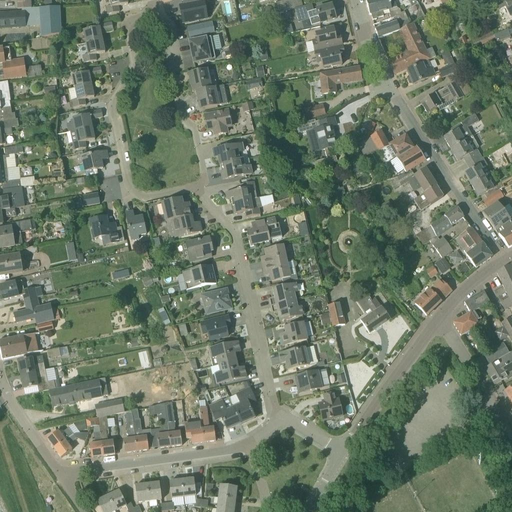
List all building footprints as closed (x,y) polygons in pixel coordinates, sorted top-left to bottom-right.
[(31,8),(30,0),(15,0),(15,1),(17,0),(18,9),(22,9),(31,9),(31,8)] [(126,0),(109,0),(110,4),(111,7),(105,8),(107,15),(119,12),(118,7),(128,5),(126,0)] [(181,0),(183,4),(177,6),(181,24),(205,18),(202,2),(211,0),(181,0)] [(278,13),(294,9),(303,7),(301,0),(287,0),(275,3),(278,13)] [(372,21),(376,20),(376,19),(383,17),(382,12),(379,0),(369,0),(366,1),(369,15),(371,15),(372,21)] [(379,0),(382,12),(389,11),(397,8),(394,0),(395,0),(408,0),(412,7),(418,4),(416,0),(379,0)] [(298,23),(310,20),(312,26),(336,19),(332,5),(316,10),(314,11),(312,5),(303,7),(294,9),(298,23)] [(41,37),(61,33),(60,8),(60,7),(52,7),(39,8),(41,37)] [(25,13),(26,24),(40,23),(39,8),(35,8),(31,8),(31,9),(22,9),(22,13),(25,13)] [(397,8),(389,11),(389,14),(391,19),(394,17),(396,17),(399,16),(402,22),(407,20),(404,12),(401,13),(400,9),(397,8)] [(26,24),(25,13),(22,13),(0,14),(0,28),(26,26),(26,24)] [(467,20),(466,18),(463,14),(463,13),(459,15),(462,19),(463,22),(467,20)] [(400,30),(410,25),(407,20),(402,22),(399,16),(396,17),(394,17),(396,22),(384,26),(375,30),(378,39),(392,34),(400,31),(400,30)] [(83,31),(86,44),(102,41),(101,33),(113,30),(112,23),(99,26),(99,28),(83,31)] [(214,33),(212,23),(188,28),(190,38),(214,33)] [(427,53),(423,44),(413,23),(410,25),(400,30),(400,31),(392,34),(395,40),(401,37),(408,52),(388,61),(394,76),(430,59),(427,53)] [(315,53),(342,46),(340,35),(335,36),(333,29),(324,31),(325,33),(315,35),(317,40),(312,41),(315,53)] [(510,37),(508,30),(494,36),(495,40),(496,42),(510,37)] [(482,41),(494,35),(492,31),(480,37),(482,41)] [(194,64),(215,59),(211,37),(189,42),(194,64)] [(468,43),(471,42),(470,39),(466,41),(465,37),(459,40),(462,46),(468,43)] [(102,41),(86,44),(88,55),(82,56),(84,63),(96,61),(95,55),(105,53),(102,41)] [(344,57),(342,46),(315,53),(317,63),(321,62),(323,68),(332,66),(332,68),(341,66),(340,58),(344,57)] [(12,59),(11,52),(10,48),(0,49),(0,63),(3,63),(5,80),(26,77),(24,59),(12,61),(12,59)] [(227,61),(236,59),(234,51),(225,53),(227,61)] [(266,51),(259,53),(261,61),(268,59),(266,51)] [(407,72),(409,76),(407,79),(409,84),(412,84),(413,85),(435,76),(429,62),(407,72)] [(456,72),(452,65),(439,71),(442,78),(456,72)] [(27,68),(28,78),(42,76),(41,66),(27,68)] [(72,76),(75,89),(91,85),(90,78),(102,75),(100,68),(88,71),(88,73),(72,76)] [(256,69),(257,78),(265,77),(263,68),(256,69)] [(359,68),(320,75),(322,95),(335,94),(334,85),(361,81),(359,68)] [(192,93),(196,92),(211,89),(208,70),(188,75),(192,93)] [(264,88),(262,79),(245,84),(247,92),(264,88)] [(463,98),(455,83),(423,102),(425,105),(423,107),(427,114),(438,108),(440,111),(463,98)] [(91,85),(75,89),(77,100),(72,101),(73,108),(85,106),(84,100),(94,98),(91,85)] [(200,110),(219,106),(228,104),(224,86),(211,89),(196,92),(200,110)] [(55,95),(55,88),(45,89),(44,93),(46,96),(55,95)] [(0,93),(0,111),(0,112),(10,110),(10,108),(11,108),(10,102),(11,102),(9,92),(0,93)] [(252,103),(241,105),(243,113),(254,110),(252,103)] [(308,119),(324,114),(322,106),(306,110),(308,119)] [(0,117),(3,117),(4,123),(15,121),(14,114),(12,114),(11,108),(10,108),(10,110),(0,112),(0,111),(0,117)] [(73,119),(75,131),(92,128),(90,120),(103,118),(101,111),(89,113),(89,115),(73,119)] [(215,136),(226,134),(225,128),(231,127),(228,112),(205,117),(208,131),(214,130),(215,136)] [(478,122),(475,115),(461,123),(463,127),(460,129),(444,138),(450,149),(473,137),(467,128),(478,122)] [(335,126),(333,119),(320,123),(319,121),(315,122),(315,120),(307,123),(307,124),(305,125),(305,123),(296,126),(299,134),(305,132),(311,154),(321,151),(336,147),(333,138),(331,138),(329,128),(335,126)] [(5,130),(0,130),(0,145),(5,145),(4,136),(12,135),(11,129),(19,127),(17,120),(15,121),(4,123),(5,130)] [(70,132),(74,151),(86,148),(85,142),(95,140),(92,128),(75,131),(70,132)] [(377,149),(385,164),(394,159),(396,158),(397,160),(413,150),(405,137),(389,146),(380,132),(371,137),(373,141),(377,149)] [(473,137),(450,149),(457,162),(463,158),(468,167),(481,159),(476,149),(478,147),(473,137)] [(220,165),(223,165),(239,161),(237,153),(243,152),(241,145),(213,151),(214,158),(218,157),(220,165)] [(0,170),(16,168),(14,156),(18,155),(18,154),(23,153),(22,146),(4,149),(5,156),(0,156),(0,170)] [(396,158),(394,159),(385,164),(384,165),(387,170),(399,162),(405,173),(425,161),(417,147),(413,150),(397,160),(396,158)] [(57,157),(51,152),(47,157),(53,162),(57,158),(57,157)] [(101,161),(108,159),(107,152),(79,158),(80,165),(83,164),(85,172),(103,169),(101,161)] [(378,154),(369,158),(374,167),(382,163),(378,154)] [(465,175),(471,186),(491,175),(481,159),(468,167),(470,171),(465,175)] [(242,160),(239,161),(223,165),(225,172),(221,173),(222,180),(251,174),(250,167),(244,168),(242,160)] [(0,185),(1,186),(2,191),(35,185),(34,178),(20,179),(19,168),(16,168),(0,170),(0,185)] [(436,186),(425,169),(414,176),(412,172),(404,176),(403,175),(396,178),(389,180),(394,190),(401,186),(408,182),(414,192),(422,188),(425,193),(436,186)] [(281,180),(283,177),(277,171),(274,174),(281,180)] [(502,188),(501,185),(500,183),(496,185),(491,175),(471,186),(478,198),(484,195),(486,199),(487,198),(499,190),(502,188)] [(226,199),(229,200),(231,200),(232,204),(251,200),(249,191),(255,189),(253,183),(240,185),(241,190),(225,193),(226,199)] [(0,212),(14,210),(12,197),(22,196),(22,194),(36,192),(35,185),(2,191),(4,198),(0,198),(0,212)] [(436,186),(425,193),(423,195),(413,201),(420,212),(424,210),(443,198),(436,186)] [(492,206),(504,198),(503,196),(500,192),(499,190),(487,198),(492,206)] [(98,194),(82,196),(84,207),(99,204),(98,194)] [(246,218),(260,215),(258,208),(261,208),(259,198),(251,200),(232,204),(234,215),(245,213),(246,218)] [(166,222),(171,221),(191,216),(189,204),(183,206),(181,200),(162,205),(166,222)] [(380,206),(384,214),(389,211),(385,203),(380,206)] [(511,219),(510,220),(498,203),(493,207),(482,214),(495,231),(500,228),(501,228),(510,222),(511,220),(511,219)] [(0,226),(3,226),(2,220),(23,216),(22,208),(14,210),(0,212),(0,226)] [(432,226),(437,236),(437,237),(463,218),(456,208),(432,226)] [(138,237),(146,235),(142,217),(134,219),(133,212),(125,213),(131,241),(138,240),(138,237)] [(191,216),(171,221),(174,234),(180,233),(181,237),(201,232),(199,223),(193,225),(191,216)] [(90,221),(94,239),(102,238),(103,245),(119,242),(116,229),(108,230),(105,218),(90,221)] [(253,231),(249,232),(248,232),(250,241),(249,241),(250,247),(254,246),(253,245),(269,242),(269,241),(281,238),(279,229),(277,230),(275,225),(276,225),(275,218),(263,221),(263,222),(252,224),(253,231)] [(21,233),(32,232),(36,231),(34,220),(18,223),(19,227),(0,230),(0,248),(23,245),(21,233)] [(511,246),(511,225),(510,222),(501,228),(504,232),(498,235),(508,249),(511,246)] [(430,241),(437,237),(437,236),(432,226),(422,232),(428,242),(430,241)] [(471,228),(454,241),(457,245),(476,269),(490,259),(491,255),(471,228)] [(440,240),(437,237),(430,241),(432,245),(440,240)] [(453,251),(443,238),(440,240),(432,245),(442,259),(453,251)] [(184,257),(188,256),(190,263),(208,258),(207,253),(212,252),(209,239),(186,244),(181,245),(184,257)] [(263,268),(286,262),(283,247),(265,251),(266,259),(261,260),(263,268)] [(449,255),(456,264),(464,258),(457,249),(449,255)] [(78,264),(84,262),(82,254),(76,255),(78,264)] [(9,275),(22,273),(19,255),(0,257),(0,274),(8,273),(9,275)] [(435,265),(442,275),(451,268),(444,259),(435,265)] [(293,261),(286,262),(263,268),(265,276),(270,275),(272,282),(282,280),(283,283),(297,280),(295,268),(297,266),(296,263),(293,262),(293,261)] [(438,274),(432,266),(425,271),(426,272),(430,279),(437,274),(438,274)] [(511,306),(511,268),(511,266),(497,273),(510,299),(502,303),(506,310),(511,306)] [(186,291),(216,284),(214,277),(210,275),(208,276),(207,273),(202,274),(201,268),(182,273),(186,291)] [(114,280),(125,277),(130,276),(128,270),(124,271),(112,274),(114,280)] [(158,282),(157,274),(156,274),(150,275),(154,283),(158,282)] [(149,276),(142,279),(145,288),(153,284),(149,276)] [(395,285),(400,281),(397,276),(392,280),(395,285)] [(413,279),(396,288),(403,302),(420,293),(413,279)] [(451,291),(440,280),(415,305),(426,317),(440,303),(440,302),(451,291)] [(25,302),(36,299),(34,289),(17,293),(15,283),(0,286),(0,289),(3,301),(23,296),(25,302)] [(270,307),(295,301),(294,293),(297,292),(296,285),(272,290),(275,299),(269,300),(270,307)] [(203,297),(207,314),(230,309),(226,291),(203,297)] [(490,303),(484,293),(474,298),(480,309),(490,303)] [(357,303),(366,316),(360,321),(369,335),(389,321),(381,309),(374,299),(371,301),(368,295),(357,303)] [(470,314),(477,326),(481,324),(480,321),(485,318),(480,309),(474,298),(464,304),(470,314)] [(41,318),(42,323),(54,321),(50,305),(39,307),(36,299),(25,302),(27,311),(14,314),(16,324),(41,318)] [(297,309),(295,301),(270,307),(272,314),(278,313),(280,321),(303,316),(301,308),(297,309)] [(345,325),(340,303),(327,306),(333,328),(345,325)] [(469,332),(477,326),(470,314),(461,319),(469,332)] [(331,323),(329,315),(321,317),(323,325),(331,323)] [(203,335),(208,334),(210,341),(228,337),(225,327),(230,326),(228,317),(200,324),(203,335)] [(503,326),(509,336),(511,342),(511,319),(511,317),(501,323),(503,326)] [(453,324),(461,337),(469,332),(461,319),(453,324)] [(36,325),(38,334),(56,329),(54,321),(36,325)] [(282,346),(307,340),(303,324),(284,328),(286,334),(280,336),(282,346)] [(23,337),(0,341),(0,352),(2,360),(39,352),(35,335),(23,337)] [(131,339),(132,348),(139,347),(137,338),(131,339)] [(238,343),(209,350),(211,359),(212,367),(219,366),(236,362),(234,354),(240,352),(238,343)] [(508,353),(503,344),(484,355),(489,364),(508,353)] [(47,351),(49,359),(60,357),(59,349),(47,351)] [(281,364),(286,363),(288,371),(308,366),(304,349),(279,355),(281,364)] [(507,378),(507,379),(511,376),(511,373),(511,372),(511,371),(511,354),(511,353),(485,369),(495,385),(507,378)] [(21,376),(45,371),(44,364),(42,357),(32,359),(18,361),(21,376)] [(196,363),(196,362),(195,359),(189,361),(193,371),(197,370),(196,363)] [(236,362),(219,366),(220,374),(215,375),(217,385),(246,378),(244,368),(238,369),(236,362)] [(303,393),(329,387),(325,370),(295,377),(297,385),(301,384),(303,393)] [(54,381),(48,383),(45,371),(21,376),(24,390),(42,386),(43,392),(56,389),(54,381)] [(337,376),(339,384),(347,383),(345,375),(337,376)] [(102,398),(102,397),(108,396),(104,381),(49,392),(52,407),(102,398)] [(241,405),(233,408),(241,425),(254,419),(249,406),(256,403),(250,389),(236,395),(241,405)] [(323,421),(342,417),(338,400),(336,400),(334,394),(323,396),(325,403),(319,404),(323,421)] [(229,398),(222,401),(209,407),(215,421),(221,418),(227,431),(241,425),(233,408),(229,398)] [(122,400),(94,406),(97,419),(98,419),(106,417),(124,413),(122,400)] [(182,446),(180,433),(175,433),(174,428),(175,428),(171,403),(164,405),(170,448),(182,446)] [(158,449),(170,448),(164,405),(156,406),(157,415),(158,425),(160,424),(162,435),(156,436),(158,449)] [(204,443),(215,442),(214,428),(209,429),(206,408),(199,409),(201,420),(201,424),(204,443)] [(131,414),(125,415),(128,440),(123,440),(125,454),(137,452),(132,421),(131,414)] [(98,419),(99,427),(100,433),(103,457),(115,455),(113,442),(108,442),(106,431),(108,430),(106,417),(98,419)] [(86,420),(87,428),(99,427),(98,419),(86,420)] [(151,436),(151,430),(141,431),(140,420),(139,420),(132,421),(137,452),(148,451),(147,437),(151,436)] [(204,443),(201,424),(201,420),(198,420),(199,424),(189,426),(192,445),(204,443)] [(85,421),(75,423),(76,429),(77,432),(78,431),(87,430),(85,423),(85,421)] [(61,436),(58,431),(47,440),(54,449),(73,435),(71,432),(68,428),(64,432),(65,433),(61,436)] [(83,447),(86,433),(79,432),(76,445),(83,447)] [(94,434),(95,440),(94,440),(95,444),(89,445),(91,458),(103,457),(100,433),(94,434)] [(73,435),(54,449),(61,459),(72,451),(69,446),(72,444),(71,442),(76,439),(73,435)] [(181,481),(183,498),(184,498),(185,506),(194,505),(195,500),(195,497),(196,496),(194,480),(181,481)] [(171,499),(183,498),(181,481),(169,482),(171,499)] [(157,506),(157,501),(161,500),(159,483),(147,485),(150,507),(157,506)] [(137,503),(142,503),(143,508),(150,507),(147,485),(135,486),(137,503)] [(220,486),(218,498),(235,500),(237,488),(220,486)] [(108,496),(115,511),(126,507),(119,491),(108,496)] [(101,511),(114,511),(115,511),(108,496),(97,502),(101,511)] [(352,505),(355,501),(349,497),(346,501),(352,505)] [(233,511),(235,500),(218,498),(217,510),(231,511),(233,511)]
